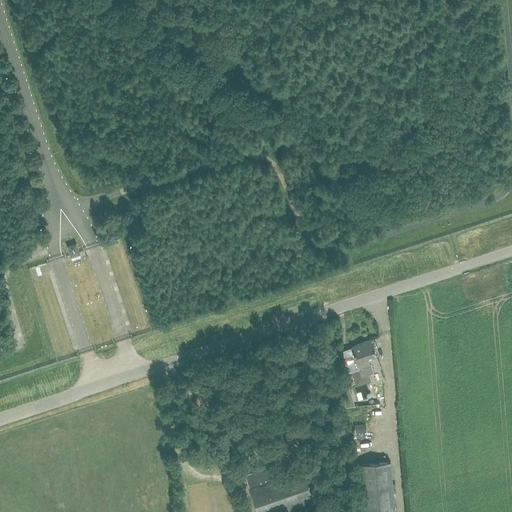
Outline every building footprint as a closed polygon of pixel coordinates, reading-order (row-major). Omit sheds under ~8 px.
[(78,253),(77,250),(75,245),(70,247),(72,253),(72,255),(78,253)] [(368,358),(376,356),(370,339),(357,343),(358,344),(351,346),(361,376),(372,372),(368,358)] [(344,376),(342,377),(345,407),(354,406),(344,376)] [(249,406),(253,424),(259,422),(255,410),(261,408),(280,402),(278,397),(249,406)] [(366,424),(354,424),(355,433),(367,432),(366,424)] [(206,443),(210,470),(219,468),(215,441),(206,443)] [(218,450),(221,468),(225,468),(230,467),(228,449),(222,450),(218,450)] [(387,511),(394,511),(390,461),(359,463),(363,511),(387,511)] [(307,464),(309,471),(316,469),(313,462),(307,464)] [(290,475),(279,479),(274,464),(244,474),(257,511),(278,511),(314,500),(303,471),(290,475)]
